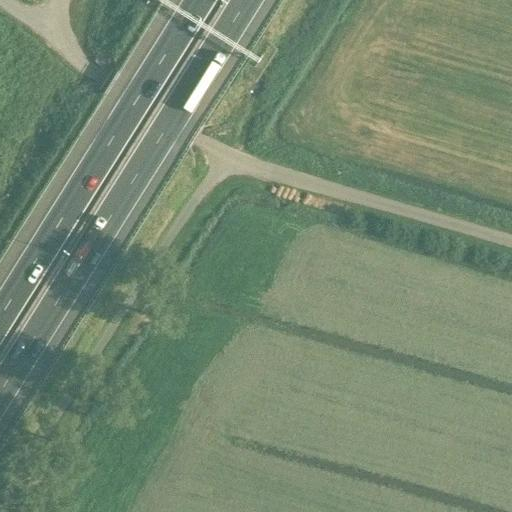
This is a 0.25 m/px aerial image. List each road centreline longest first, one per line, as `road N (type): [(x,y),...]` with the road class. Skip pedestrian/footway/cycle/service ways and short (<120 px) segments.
road 1 (motorway): [(0,392),(246,0)]
road 2 (unclassified): [(3,511),(18,475),(225,155)]
road 3 (unclassified): [(69,511),(282,176)]
road 4 (motorway): [(198,0),(0,316)]
road 5 (unclassified): [(511,243),(282,176)]
road 6 (unclassified): [(225,155),(70,55),(52,23)]
